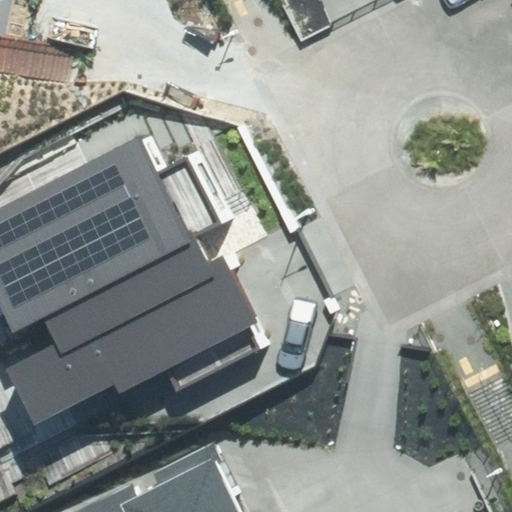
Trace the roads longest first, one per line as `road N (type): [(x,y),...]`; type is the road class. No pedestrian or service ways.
road 1 (residential): [(397,221),(357,195),(336,152),(337,111),(356,75),(389,51),(429,43),(469,53),(500,79),(511,105)]
road 2 (residential): [(511,167),(487,204),(444,225),(397,221)]
